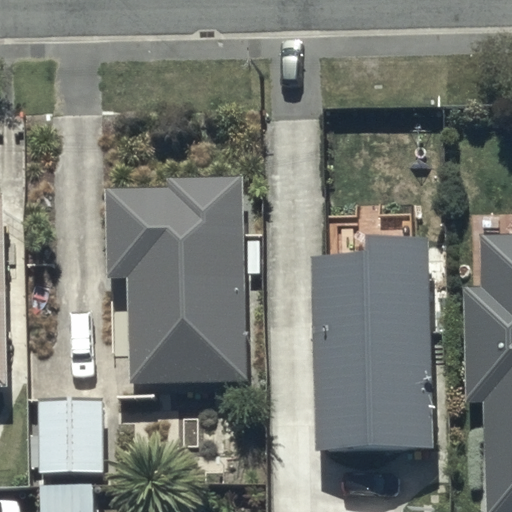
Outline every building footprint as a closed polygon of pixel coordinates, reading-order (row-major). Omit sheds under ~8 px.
[(158,198),(95,199),(96,291),(114,291),(115,396),(236,394),(234,186),(158,186),(158,198)] [(511,511),(511,243),(468,244),(468,299),(452,299),(452,412),(472,412),(471,511),(511,511)] [(422,463),(416,251),(344,252),(344,266),(296,267),(299,465),(422,463)] [(96,412),(31,411),(30,483),(95,484),(96,412)] [(90,511),(89,499),(27,503),(27,511),(90,511)]
